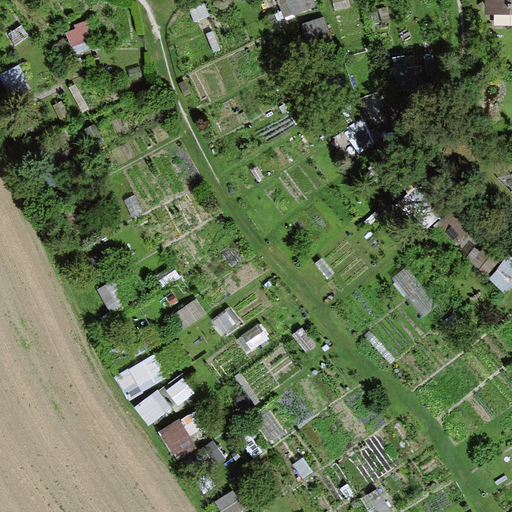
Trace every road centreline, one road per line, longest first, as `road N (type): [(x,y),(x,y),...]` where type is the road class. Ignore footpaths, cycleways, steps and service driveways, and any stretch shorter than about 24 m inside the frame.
road 1 (track): [(150,0),(184,117),(226,194),(367,366),(442,440),(482,511)]
road 2 (track): [(457,0),(465,142),(497,171),(511,168)]
